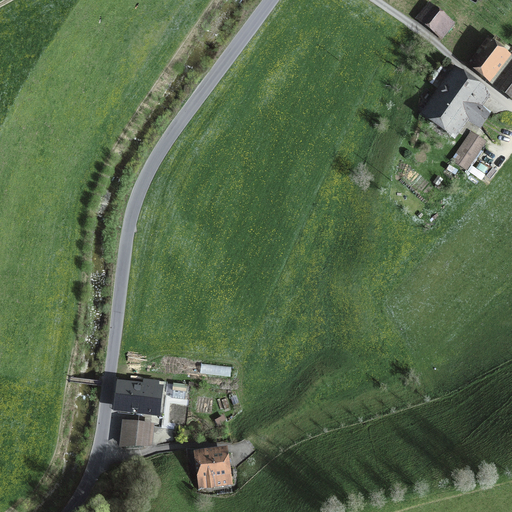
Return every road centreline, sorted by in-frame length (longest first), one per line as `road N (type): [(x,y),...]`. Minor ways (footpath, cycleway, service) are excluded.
road 1 (tertiary): [(269,0),(182,113),(137,191),(97,455),(70,511)]
road 2 (track): [(11,511),(33,498),(53,462),(68,378)]
